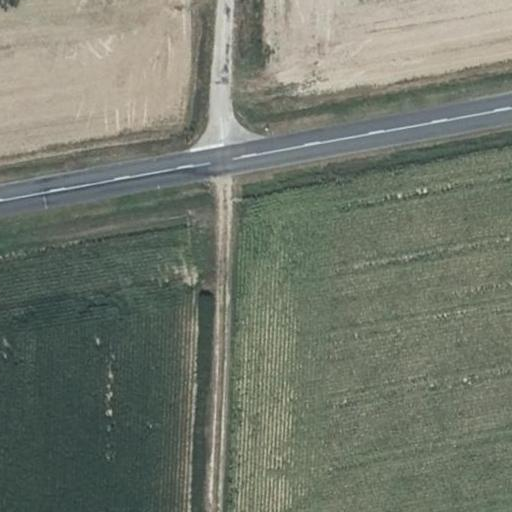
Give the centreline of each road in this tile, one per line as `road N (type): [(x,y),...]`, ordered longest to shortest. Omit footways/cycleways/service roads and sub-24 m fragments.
road 1 (track): [(224,158),(210,511)]
road 2 (secondary): [(224,158),(511,106)]
road 3 (secondary): [(0,200),(224,158)]
road 4 (unclassified): [(226,0),(224,158)]
